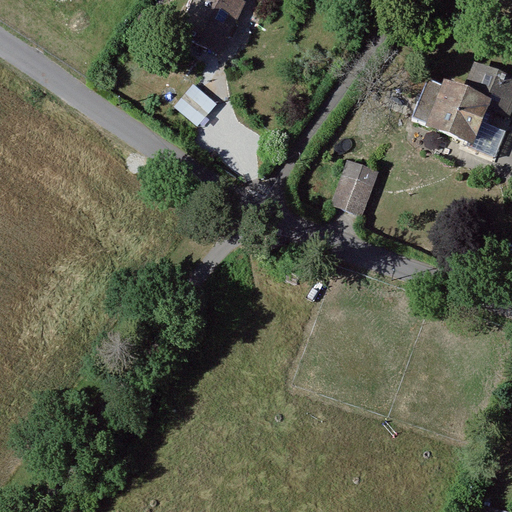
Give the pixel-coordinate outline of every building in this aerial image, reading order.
[(176,0),(159,0),(157,4),(170,11),(176,0)] [(195,0),(178,35),(219,55),(246,0),(195,0)] [(159,23),(143,12),(135,25),(150,36),(159,23)] [(426,127),(424,133),(471,153),(488,113),(509,121),(511,113),(511,82),(474,67),(462,94),(442,86),(441,90),(428,84),(412,121),(426,127)] [(217,105),(193,86),(175,109),(198,128),(217,105)] [(378,175),(347,164),(330,208),(361,220),(378,175)] [(511,391),(506,390),(499,425),(511,427),(511,391)]
